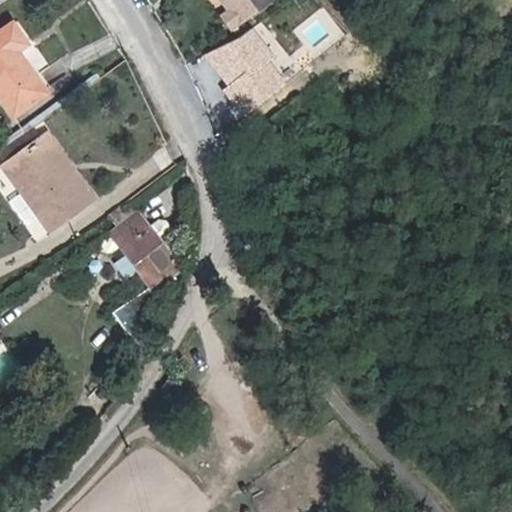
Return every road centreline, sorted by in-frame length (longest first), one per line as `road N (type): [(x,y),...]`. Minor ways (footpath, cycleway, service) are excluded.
road 1 (track): [(224,252),(437,511)]
road 2 (unclassified): [(224,252),(203,156),(164,64),(123,0)]
